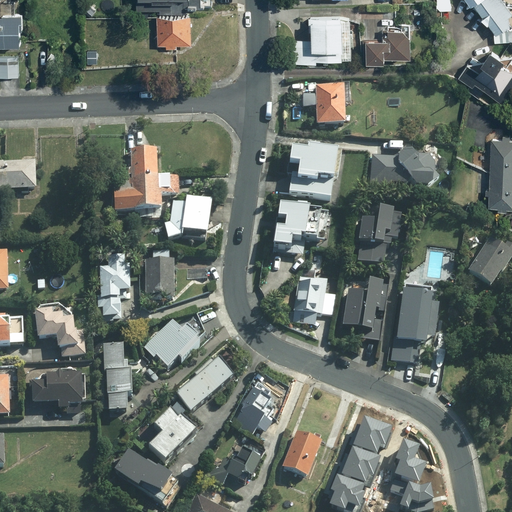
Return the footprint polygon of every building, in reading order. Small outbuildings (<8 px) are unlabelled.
[(213,6),(212,0),(138,0),(139,9),(162,9),(163,11),(186,11),(186,7),(213,6)] [(452,8),(450,0),(439,0),(440,10),(452,8)] [(466,0),(471,7),(474,4),(491,27),(497,35),(511,25),(510,13),(511,12),(511,8),(505,0),(466,0)] [(192,14),(159,16),(160,48),(178,47),(178,45),(193,44),(192,14)] [(23,15),(0,15),(0,46),(23,46),(23,15)] [(342,17),(310,17),(310,32),(313,32),(313,39),(295,39),(295,63),(317,63),(317,60),(343,59),(343,50),(345,49),(344,20),(342,20),(342,17)] [(384,38),(364,38),(365,60),(368,60),(368,62),(386,62),(386,56),(412,56),(412,35),(404,28),(384,29),(384,38)] [(492,50),(484,62),(468,64),(459,78),(473,87),(476,84),(502,102),(511,87),(511,69),(507,67),(510,63),(492,50)] [(20,56),(0,56),(0,75),(20,75),(20,56)] [(344,87),(316,88),(317,128),(345,127),(344,87)] [(503,139),(492,139),(490,171),(511,171),(511,139),(511,136),(504,135),(503,139)] [(396,159),(373,157),(370,187),(390,189),(390,186),(406,188),(411,184),(419,193),(423,194),(432,188),(433,186),(440,180),(435,174),(436,166),(429,158),(418,157),(414,153),(412,151),(405,150),(396,159)] [(308,155),(291,152),(287,181),(292,182),(290,198),(332,204),(339,155),(308,151),(308,155)] [(162,212),(161,197),(180,196),(180,177),(159,178),(158,152),(131,153),(133,191),(115,191),(116,214),(162,212)] [(36,165),(0,165),(0,193),(37,193),(36,165)] [(511,171),(490,171),(489,206),(500,207),(499,210),(508,210),(508,207),(511,207),(511,171)] [(213,203),(187,199),(186,205),(174,203),(170,225),(165,226),(168,242),(182,239),(206,243),(213,203)] [(311,213),(281,208),(278,223),(287,224),(285,234),(277,233),(274,251),(291,254),(293,245),(301,247),(302,243),(306,244),(311,213)] [(358,246),(361,247),(358,267),(384,271),(386,252),(383,251),(385,238),(391,239),(395,214),(381,213),(379,226),(359,224),(356,245),(359,245),(358,246)] [(504,249),(489,240),(467,274),(492,290),(501,275),(503,276),(511,261),(511,249),(507,246),(504,249)] [(9,252),(0,252),(0,293),(9,293),(9,252)] [(153,262),(145,262),(146,298),(147,298),(147,301),(174,301),(174,263),(170,263),(170,253),(152,254),(153,262)] [(126,259),(108,260),(109,271),(100,271),(101,299),(98,299),(99,312),(103,312),(104,321),(119,320),(119,318),(121,317),(120,297),(131,297),(130,270),(126,270),(126,259)] [(188,268),(187,280),(209,280),(209,269),(188,268)] [(328,284),(301,280),(294,324),(315,327),(317,318),(323,319),(323,317),(333,318),(336,298),(326,297),(328,284)] [(367,297),(348,294),(342,332),(362,335),(361,341),(381,344),(384,324),(374,323),(376,314),(380,314),(384,287),(369,285),(367,297)] [(397,340),(394,339),(391,363),(419,367),(421,348),(426,349),(428,340),(435,341),(439,306),(432,306),(433,298),(403,294),(397,340)] [(53,319),(52,313),(35,315),(38,342),(57,340),(58,352),(61,352),(62,360),(85,357),(83,334),(75,335),(74,322),(64,323),(63,317),(53,319)] [(7,317),(0,317),(0,350),(11,350),(10,321),(7,321),(7,317)] [(182,335),(172,325),(143,352),(154,363),(156,361),(168,373),(179,363),(182,366),(200,349),(197,346),(199,344),(199,342),(187,330),(182,335)] [(124,350),(104,351),(104,379),(107,379),(107,400),(108,401),(109,401),(109,416),(128,416),(127,401),(133,401),(132,375),(124,375),(124,350)] [(212,361),(194,375),(198,380),(175,397),(191,418),(235,385),(219,365),(216,367),(212,361)] [(278,383),(277,385),(264,377),(263,380),(259,388),(258,387),(254,393),(273,406),(281,412),(290,391),(278,383)] [(0,378),(0,418),(11,418),(10,379),(0,378)] [(37,386),(32,386),(32,408),(58,407),(58,413),(70,413),(70,409),(83,409),(83,378),(47,378),(47,380),(43,380),(38,384),(37,384),(37,386)] [(252,438),(257,430),(265,435),(272,425),(268,422),(274,413),(270,410),(273,406),(254,393),(243,409),(244,411),(234,426),(252,438)] [(179,422),(170,413),(153,429),(162,438),(149,451),(166,468),(198,437),(181,420),(179,422)] [(323,446),(297,435),(282,470),(307,481),(323,446)] [(350,449),(335,484),(361,495),(368,477),(379,481),(386,465),(384,464),(388,455),(361,443),(357,452),(350,449)] [(212,482),(223,488),(228,479),(245,487),(247,484),(250,484),(250,481),(252,482),(265,458),(245,448),(240,457),(234,454),(229,463),(223,460),(212,482)] [(146,467),(130,455),(115,475),(138,492),(139,491),(163,508),(179,486),(148,464),(146,467)] [(224,511),(197,497),(188,511),(224,511)]
